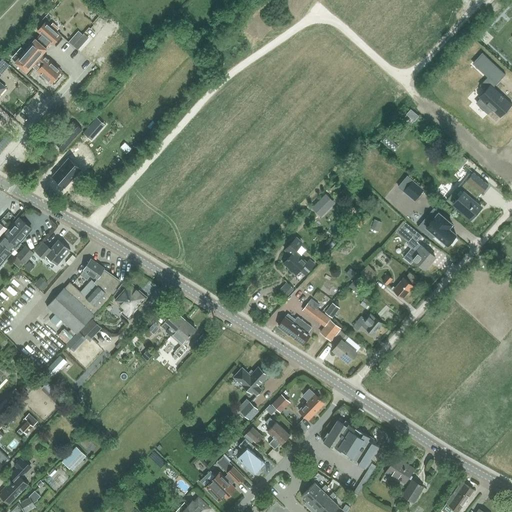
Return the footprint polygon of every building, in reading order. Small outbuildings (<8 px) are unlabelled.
[(35,38),(14,62),(26,73),(32,67),(37,71),(36,71),(51,84),(62,71),(42,54),(51,44),(53,45),(62,35),(57,31),(59,28),(53,23),(51,26),(45,21),(39,29),(36,27),(31,32),(39,38),(37,40),(35,38)] [(69,42),(73,46),(82,35),(78,31),(69,42)] [(28,32),(22,38),(27,42),(32,36),(28,32)] [(82,35),(73,46),(78,50),(88,38),(84,33),(83,35),(82,35)] [(483,53),(474,63),(488,77),(494,82),(495,83),(504,73),(505,75),(506,74),(483,53)] [(481,99),(477,103),(488,113),(488,114),(493,110),(500,117),(511,104),(492,85),(480,98),(481,99)] [(54,142),(63,151),(82,130),(73,121),(54,142)] [(90,125),(84,133),(85,134),(90,138),(91,140),(98,132),(90,125)] [(68,159),(53,177),(65,187),(81,169),(68,159)] [(458,187),(447,200),(453,205),(454,204),(471,218),(475,213),(476,215),(481,209),(479,208),(481,206),(473,200),(480,192),(482,193),(489,185),(474,172),(460,189),(458,187)] [(407,176),(398,187),(414,200),(423,190),(407,176)] [(346,186),(341,191),(344,194),(349,189),(346,186)] [(429,223),(423,231),(432,238),(435,234),(447,245),(456,235),(448,228),(452,224),(434,209),(425,219),(429,223)] [(4,236),(0,241),(9,250),(14,245),(16,247),(31,229),(26,224),(20,218),(4,236)] [(375,220),(372,227),(379,229),(382,222),(375,220)] [(420,233),(406,222),(397,233),(411,244),(414,240),(417,242),(422,236),(419,234),(420,233)] [(285,250),(291,255),(284,263),(296,274),(300,270),(305,275),(315,265),(309,260),(307,263),(295,252),(302,244),(296,238),(285,250)] [(46,255),(57,265),(70,250),(59,239),(51,248),(43,242),(35,251),(43,258),(46,255)] [(333,240),(327,246),(330,249),(336,243),(333,240)] [(0,257),(4,252),(8,256),(11,251),(9,250),(0,241),(0,257)] [(412,247),(403,257),(410,263),(413,260),(425,270),(435,257),(421,245),(418,249),(416,250),(414,248),(412,247)] [(18,256),(25,262),(33,253),(26,246),(18,256)] [(64,288),(47,307),(50,309),(55,314),(49,320),(58,328),(64,322),(77,334),(94,315),(102,306),(111,297),(112,295),(114,297),(118,292),(119,291),(115,288),(120,281),(104,270),(104,269),(91,260),(84,270),(84,271),(81,275),(87,280),(91,275),(97,279),(95,282),(92,280),(81,292),(70,283),(65,288),(64,288)] [(361,272),(369,280),(376,273),(368,265),(361,272)] [(410,272),(405,278),(412,284),(417,278),(410,272)] [(383,280),(383,281),(387,284),(392,278),(387,275),(387,276),(383,280)] [(394,286),(392,288),(393,290),(403,298),(413,286),(414,285),(412,284),(408,280),(405,278),(404,276),(403,277),(403,278),(395,287),(394,286)] [(40,278),(34,285),(42,291),(48,285),(40,278)] [(351,284),(349,286),(358,294),(363,289),(355,280),(351,284)] [(121,313),(128,319),(147,297),(130,283),(115,300),(121,305),(120,306),(124,309),(121,313)] [(360,304),(367,309),(371,303),(365,298),(360,304)] [(329,318),(323,313),(316,308),(319,305),(311,299),(302,310),(324,326),(330,319),(329,318)] [(333,302),(325,312),(332,317),(339,307),(333,302)] [(157,321),(149,330),(153,333),(154,334),(160,328),(170,337),(171,335),(185,320),(175,311),(162,325),(157,321)] [(286,316),(279,326),(303,344),(310,335),(308,333),(312,328),(297,317),(295,319),(288,314),(286,316)] [(361,316),(353,325),(358,330),(362,325),(373,334),(382,323),(371,314),(366,320),(361,316)] [(101,328),(93,320),(92,319),(81,331),(90,339),(101,328)] [(185,320),(171,335),(176,340),(181,335),(186,340),(196,329),(185,320)] [(340,328),(331,320),(321,332),(331,340),(340,328)] [(349,337),(341,331),(333,341),(337,345),(333,350),(349,363),(357,352),(345,342),(349,337)] [(79,332),(67,345),(72,350),(85,337),(79,332)] [(175,354),(169,361),(168,362),(171,365),(179,357),(187,348),(182,344),(174,353),(175,354)] [(127,345),(117,354),(120,357),(130,348),(127,345)] [(60,356),(45,371),(52,378),(67,362),(60,356)] [(253,392),(257,395),(262,390),(258,386),(268,376),(258,367),(251,376),(242,368),(234,378),(252,394),(253,392)] [(48,381),(41,389),(48,396),(58,405),(65,399),(65,398),(48,381)] [(0,404),(0,412),(10,402),(11,403),(21,393),(16,388),(6,399),(6,398),(0,404)] [(70,388),(65,394),(72,399),(77,394),(70,388)] [(299,410),(303,413),(309,419),(324,402),(315,393),(299,410)] [(272,404),(281,413),(288,405),(279,397),(272,404)] [(242,412),(249,419),(257,409),(250,403),(242,412)] [(28,413),(24,417),(27,420),(30,422),(34,417),(28,413)] [(86,423),(78,414),(73,419),(80,428),(86,423)] [(270,417),(266,422),(271,427),(268,431),(274,437),(269,443),(275,448),(280,443),(282,444),(290,435),(277,423),(276,423),(270,417)] [(27,420),(21,428),(27,433),(35,424),(32,422),(31,423),(30,422),(27,420)] [(331,444),(341,450),(359,462),(358,463),(364,467),(378,445),(368,439),(369,436),(349,423),(347,426),(337,420),(323,442),(330,446),(331,444)] [(247,433),(257,443),(263,437),(253,427),(247,433)] [(237,457),(255,473),(265,462),(251,450),(255,446),(245,437),(239,445),(244,450),(237,457)] [(68,456),(63,462),(72,471),(86,456),(77,447),(68,456)] [(393,475),(406,483),(415,468),(396,456),(385,473),(392,477),(393,475)] [(13,464),(18,468),(10,477),(14,481),(1,495),(9,503),(28,484),(21,477),(32,466),(25,459),(23,461),(20,457),(13,464)] [(353,492),(358,495),(376,466),(372,463),(353,492)] [(245,478),(233,465),(226,472),(227,473),(235,481),(238,485),(245,478)] [(205,486),(205,487),(213,495),(212,496),(218,501),(224,495),(226,498),(227,496),(228,496),(230,496),(231,495),(231,493),(235,489),(231,484),(235,481),(227,473),(224,477),(219,473),(216,476),(205,486)] [(402,496),(414,503),(424,487),(412,479),(402,496)] [(315,482),(301,496),(307,501),(309,504),(323,490),(324,492),(328,487),(325,484),(321,489),(315,482)] [(447,503),(448,504),(459,511),(473,490),(461,482),(447,503)] [(37,499),(41,496),(35,490),(29,496),(30,498),(21,503),(26,511),(35,505),(34,503),(38,500),(37,499)] [(323,490),(309,504),(317,511),(331,498),(332,499),(336,495),(333,492),(329,496),(324,492),(323,490)] [(174,511),(208,511),(212,508),(198,495),(194,500),(193,498),(188,504),(185,501),(174,511)] [(331,498),(317,511),(332,511),(339,505),(332,499),(331,498)]
